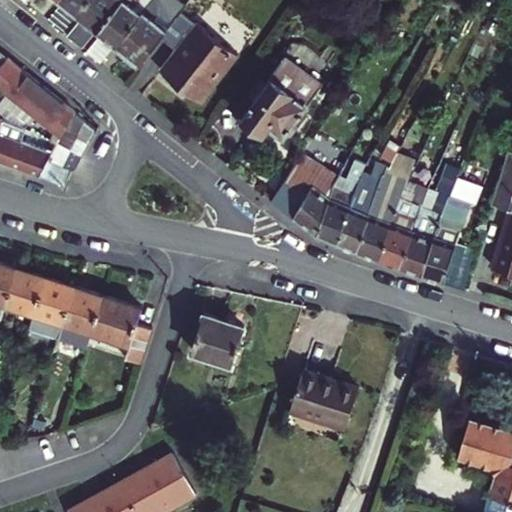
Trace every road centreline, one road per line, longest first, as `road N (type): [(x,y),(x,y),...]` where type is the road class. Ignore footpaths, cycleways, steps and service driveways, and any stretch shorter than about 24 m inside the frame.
road 1 (residential): [(241,249),(511,329)]
road 2 (residential): [(134,131),(0,21)]
road 3 (residential): [(134,131),(222,206),(241,249)]
road 4 (residential): [(98,223),(241,249)]
